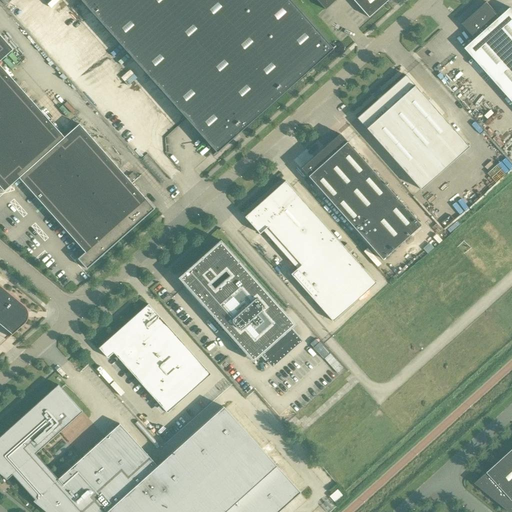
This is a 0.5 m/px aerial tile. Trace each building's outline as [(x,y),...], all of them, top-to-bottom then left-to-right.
[(79,0),(216,153),(332,49),(288,0),(79,0)] [(317,0),(325,8),(334,0),(317,0)] [(354,0),(369,16),(387,0),(354,0)] [(488,1),(463,23),(476,38),(466,47),(511,97),(511,7),(502,16),(488,1)] [(0,186),(4,191),(19,178),(84,252),(77,259),(86,269),(154,209),(78,124),(64,137),(0,65),(0,60),(12,49),(0,35),(0,186)] [(421,188),(407,173),(455,131),(468,147),(468,146),(405,74),(356,117),(420,189),(421,188)] [(301,167),(382,259),(421,224),(339,133),(301,167)] [(323,137),(306,153),(311,158),(328,142),(323,137)] [(300,197),(285,180),(244,217),(259,234),(267,227),(301,265),(290,274),(332,321),(376,283),(300,197)] [(301,338),(291,327),(295,324),(284,312),(220,240),(177,278),(184,285),(252,362),(260,355),(270,366),(301,338)] [(0,284),(0,323),(12,334),(25,322),(25,321),(26,321),(27,320),(27,318),(27,317),(28,316),(28,315),(28,314),(28,313),(28,312),(27,310),(27,309),(27,308),(26,307),(25,306),(25,305),(24,304),(23,304),(22,303),(21,302),(4,288),(0,284)] [(148,304),(98,348),(107,358),(113,353),(167,413),(210,374),(148,304)] [(310,344),(323,359),(329,354),(315,339),(310,344)] [(12,474),(17,480),(34,499),(33,501),(46,511),(277,511),(300,492),(223,406),(157,466),(127,432),(119,424),(81,457),(56,480),(33,455),(59,432),(82,411),(58,384),(0,436),(0,473),(6,479),(12,474)] [(511,449),(475,483),(505,508),(505,507),(510,511),(511,511),(511,449)] [(329,496),(336,504),(344,497),(337,489),(331,494),(329,496)]
